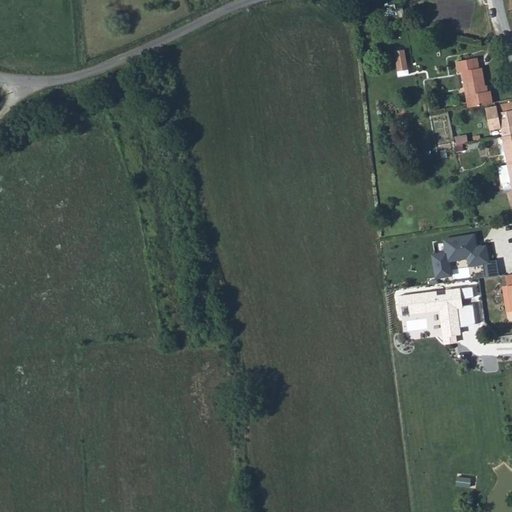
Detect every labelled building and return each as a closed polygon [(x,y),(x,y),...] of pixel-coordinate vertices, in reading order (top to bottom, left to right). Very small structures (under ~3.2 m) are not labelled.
[(405,17),(402,9),(395,11),(397,19),(405,17)] [(394,53),(397,78),(407,76),(404,52),(394,53)] [(472,106),(493,102),(491,91),(486,92),(481,68),(479,68),(477,58),(455,62),(457,72),(460,72),(464,95),(470,94),(472,106)] [(502,136),(511,134),(511,102),(485,108),(489,131),(500,129),(502,136)] [(511,191),(511,190),(511,134),(502,136),(511,191)] [(467,136),(455,136),(455,151),(466,151),(467,136)] [(475,236),(442,240),(444,253),(431,255),(435,279),(451,277),(449,263),(469,260),(470,267),(483,265),(485,277),(498,275),(496,261),(489,262),(487,249),(477,250),(475,236)] [(505,313),(510,312),(506,286),(500,287),(505,313)] [(436,293),(398,298),(400,318),(438,313),(443,346),(456,344),(455,337),(460,336),(459,328),(475,326),(472,306),(462,308),(461,301),(473,300),(471,288),(445,291),(446,297),(437,298),(436,293)]
